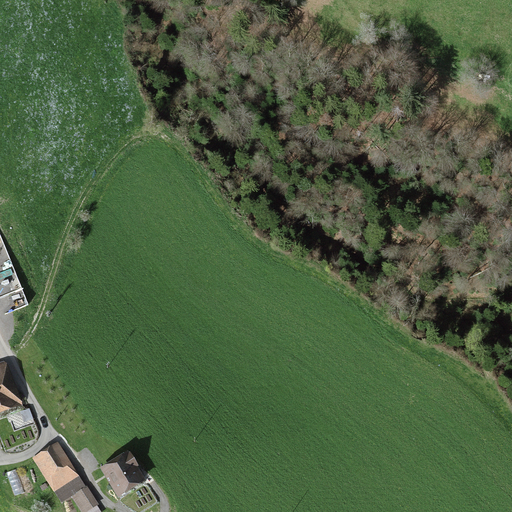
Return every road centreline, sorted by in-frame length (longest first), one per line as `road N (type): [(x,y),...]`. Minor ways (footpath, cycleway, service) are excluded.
road 1 (track): [(9,355),(41,307),(81,200),(126,143)]
road 2 (unclassified): [(0,461),(32,451),(45,433),(0,335)]
